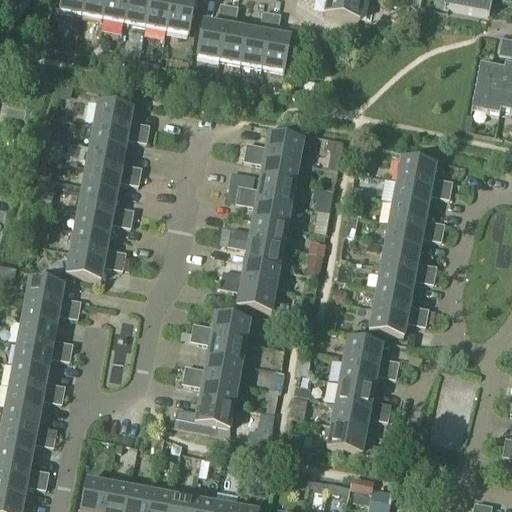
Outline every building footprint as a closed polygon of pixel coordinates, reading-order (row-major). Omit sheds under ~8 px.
[(61,0),(58,16),(81,21),(85,0),(61,0)] [(85,0),(81,21),(102,25),(106,0),(85,0)] [(124,29),(129,0),(106,0),(102,25),(124,29)] [(145,33),(150,0),(129,0),(124,29),(145,33)] [(162,0),(150,0),(145,33),(166,37),(172,0),(163,0),(164,0),(162,0)] [(194,7),(181,4),(181,0),(172,0),(166,37),(188,41),(191,25),(194,7)] [(306,0),(306,2),(326,6),(324,20),(350,25),(358,26),(358,25),(362,4),(341,0),(306,0)] [(444,0),(442,14),(487,22),(491,0),(444,0)] [(500,0),(498,9),(507,10),(509,0),(500,0)] [(411,1),(409,11),(419,13),(421,2),(411,1)] [(219,11),(217,25),(215,30),(202,28),(196,62),(218,66),(228,13),(219,11)] [(233,25),(235,14),(228,13),(218,66),(239,70),(245,35),(239,34),(232,33),(233,25)] [(261,19),(260,25),(258,38),(245,35),(239,70),(260,74),(270,21),(261,19)] [(289,44),(275,41),(277,25),(278,22),(270,21),(260,74),(282,78),(289,44)] [(500,45),(499,54),(510,56),(511,47),(500,45)] [(497,62),(509,64),(510,56),(499,54),(497,62)] [(137,71),(135,82),(155,85),(157,74),(158,71),(138,67),(137,71)] [(501,77),(479,73),(470,118),(497,123),(498,118),(507,72),(502,71),(501,77)] [(498,118),(511,120),(511,72),(507,72),(498,118)] [(305,88),(303,96),(312,97),(314,89),(305,88)] [(59,97),(58,101),(69,104),(70,99),(72,91),(60,89),(59,97)] [(130,116),(96,110),(92,131),(145,141),(147,134),(128,130),(130,116)] [(466,120),(463,136),(466,137),(469,138),(472,122),(469,121),(466,120)] [(125,145),(144,149),(145,141),(92,131),(89,153),(122,159),(125,145)] [(265,155),(246,152),(244,160),(298,170),(302,148),(267,142),(265,155)] [(326,145),(325,153),(329,154),(326,175),(336,176),(340,147),(326,145)] [(139,176),(120,173),(122,159),(89,153),(85,174),(138,184),(139,176)] [(360,154),(356,178),(368,181),(373,157),(360,154)] [(243,168),(262,171),(259,185),(294,191),(298,170),(244,160),(243,168)] [(431,187),(434,173),(400,166),(396,188),(449,198),(451,190),(431,187)] [(117,188),(136,192),(138,184),(85,174),(81,195),(115,202),(117,188)] [(239,194),(238,194),(236,202),(290,212),(294,191),(259,185),(257,197),(239,194)] [(449,198),(396,188),(392,209),(426,216),(428,203),(448,207),(449,198)] [(131,218),(112,215),(115,202),(81,195),(77,217),(130,226),(131,218)] [(235,211),(239,211),(254,214),(251,227),(286,233),(290,212),(236,202),(235,211)] [(426,216),(392,209),(388,231),(441,240),(443,232),(424,229),(426,216)] [(73,238),(107,244),(109,231),(128,234),(130,226),(77,217),(73,238)] [(32,227),(29,240),(32,241),(36,242),(44,235),(45,230),(34,228),(32,227)] [(239,238),(230,236),(228,244),(282,254),(286,233),(251,227),(249,240),(239,238)] [(441,240),(388,231),(384,251),(418,258),(420,245),(440,249),(441,240)] [(69,259),(122,269),(123,261),(104,258),(107,244),(73,238),(69,259)] [(227,253),(239,255),(246,256),(244,268),(278,275),(282,254),(228,244),(227,253)] [(367,247),(365,255),(377,257),(378,249),(367,247)] [(435,274),(416,270),(418,258),(384,251),(380,272),(433,282),(435,274)] [(66,280),(99,286),(101,273),(120,277),(122,269),(69,259),(66,280)] [(239,282),(222,279),(221,287),(274,297),(278,275),(244,268),(241,282),(239,282)] [(376,293),(411,300),(413,287),(432,290),(433,282),(380,272),(376,293)] [(317,283),(318,276),(307,274),(306,280),(317,283)] [(62,293),(28,287),(24,309),(77,318),(78,310),(60,307),(62,293)] [(219,295),(238,299),(236,312),(239,313),(270,319),(274,297),(221,287),(219,295)] [(333,293),(331,306),(343,308),(345,295),(333,293)] [(411,300),(376,293),(372,315),(425,325),(427,317),(408,313),(411,300)] [(57,323),(75,326),(77,318),(24,309),(20,329),(54,335),(57,323)] [(405,330),(424,333),(425,328),(425,325),(372,315),(367,338),(402,344),(405,330)] [(425,325),(425,328),(428,329),(432,329),(434,319),(430,318),(427,317),(425,325)] [(214,321),(212,336),(193,332),(191,339),(245,349),(249,327),(239,326),(214,321)] [(327,322),(325,333),(334,334),(336,323),(327,322)] [(70,352),(52,349),(54,335),(20,329),(16,350),(69,360),(70,352)] [(190,348),(209,352),(206,364),(241,371),(245,349),(191,339),(190,348)] [(347,345),(343,368),(397,378),(398,370),(379,366),(381,352),(347,345)] [(49,364),(67,368),(69,360),(16,350),(12,372),(46,378),(49,364)] [(204,378),(185,374),(183,382),(237,392),(239,380),(241,371),(206,364),(204,378)] [(343,368),(339,389),(373,395),(376,383),(395,386),(397,378),(343,368)] [(62,396),(44,392),(46,378),(12,372),(8,393),(61,403),(62,396)] [(273,377),(269,398),(276,399),(279,400),(283,379),(273,377)] [(182,390),(201,393),(198,407),(233,413),(237,392),(183,382),(182,390)] [(371,408),(373,395),(339,389),(335,410),(389,420),(390,411),(371,408)] [(41,407),(60,411),(61,403),(8,393),(4,414),(39,420),(41,407)] [(265,397),(262,411),(274,413),(276,399),(269,398),(265,397)] [(175,425),(228,435),(233,413),(198,407),(195,421),(176,418),(175,425)] [(387,428),(389,420),(335,410),(331,432),(366,439),(368,425),(387,428)] [(39,420),(4,414),(1,435),(53,445),(55,437),(36,434),(39,420)] [(363,452),(366,439),(331,432),(327,454),(360,460),(359,465),(379,469),(380,464),(382,455),(363,452)] [(53,445),(1,435),(0,438),(0,456),(31,462),(33,449),(52,453),(53,445)] [(511,455),(504,454),(502,462),(511,464),(511,455)] [(31,462),(0,456),(0,479),(45,488),(47,480),(28,477),(31,462)] [(201,465),(197,482),(205,484),(209,467),(201,465)] [(45,488),(0,479),(0,501),(23,505),(25,492),(44,496),(45,488)] [(86,485),(81,511),(104,511),(109,489),(86,485)] [(370,500),(372,489),(351,485),(349,496),(370,500)] [(327,491),(315,488),(313,497),(325,499),(327,491)] [(126,511),(130,493),(109,489),(104,511),(126,511)] [(337,502),(339,493),(329,491),(328,500),(337,502)] [(148,511),(151,497),(130,493),(126,511),(148,511)] [(170,511),(173,501),(151,497),(148,511),(170,511)] [(0,511),(21,511),(23,505),(0,501),(0,511)] [(192,511),(193,505),(173,501),(170,511),(192,511)]
